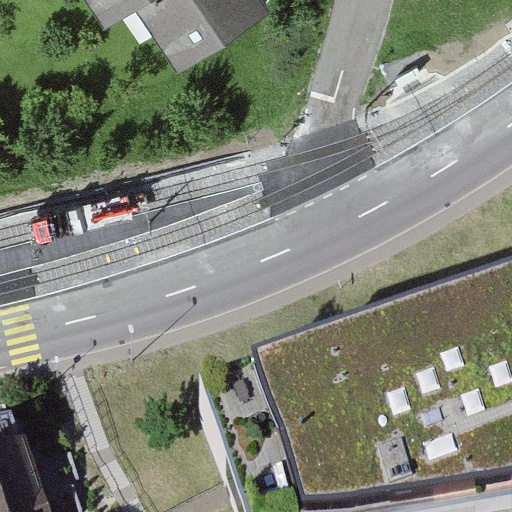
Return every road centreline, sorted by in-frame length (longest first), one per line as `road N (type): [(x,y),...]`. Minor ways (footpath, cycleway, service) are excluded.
road 1 (secondary): [(341,214),(181,287),(0,341)]
road 2 (residential): [(341,214),(319,176),(316,150),(356,0)]
road 3 (secondary): [(511,113),(341,214)]
